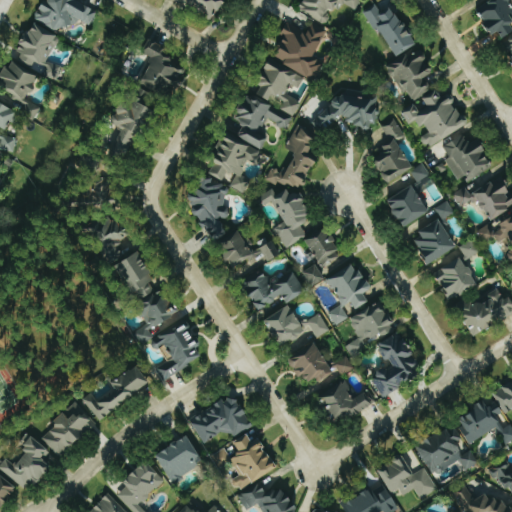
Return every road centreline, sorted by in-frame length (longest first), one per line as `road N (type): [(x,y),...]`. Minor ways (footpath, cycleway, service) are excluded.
road 1 (residential): [(315,467),(149,201),(260,0)]
road 2 (residential): [(243,354),(130,430),(47,511)]
road 3 (residential): [(511,340),(315,467)]
road 4 (residential): [(459,375),(345,193)]
road 5 (residential): [(425,0),(511,133)]
